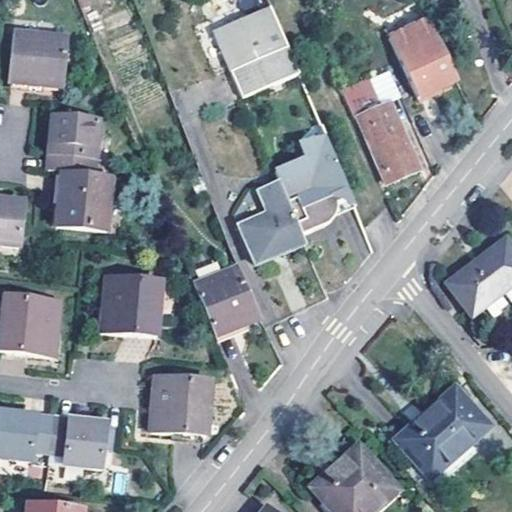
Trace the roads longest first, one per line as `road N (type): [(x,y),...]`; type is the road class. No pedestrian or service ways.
road 1 (residential): [(201,511),(391,263)]
road 2 (residential): [(391,263),(511,408)]
road 3 (residential): [(391,263),(511,120)]
